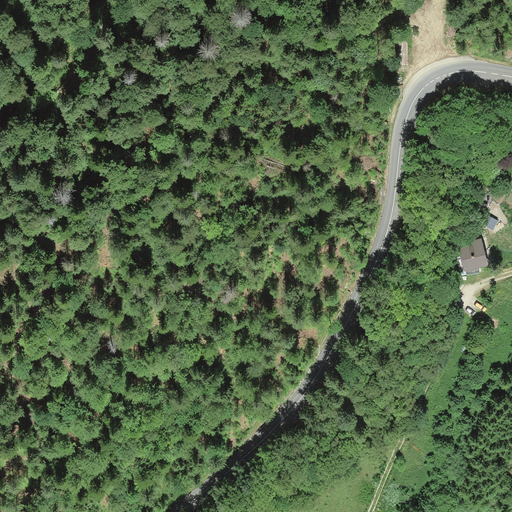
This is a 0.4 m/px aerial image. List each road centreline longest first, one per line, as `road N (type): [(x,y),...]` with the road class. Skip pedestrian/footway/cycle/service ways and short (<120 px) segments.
road 1 (tertiary): [(511,79),(465,71),(441,75),(418,94),(377,255),(305,393),(179,511)]
road 2 (track): [(503,77),(453,101),(441,128),(451,259),(466,297)]
road 3 (track): [(466,297),(370,511)]
road 4 (track): [(0,367),(56,265),(62,236),(39,239),(0,272)]
